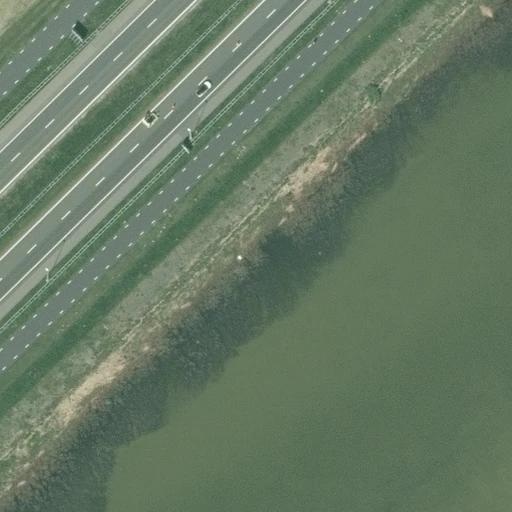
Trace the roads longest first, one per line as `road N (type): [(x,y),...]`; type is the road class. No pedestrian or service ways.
road 1 (unclassified): [(0,359),(366,0)]
road 2 (motorway): [(0,287),(290,0)]
road 3 (motorway): [(175,0),(0,172)]
